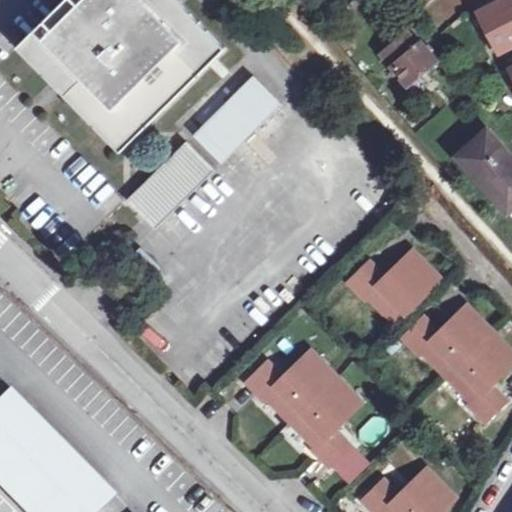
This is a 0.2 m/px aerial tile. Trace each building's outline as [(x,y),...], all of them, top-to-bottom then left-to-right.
[(227,49),(178,0),(68,0),(20,47),(123,151),(227,49)] [(511,46),(511,0),(506,0),(478,14),(486,29),(497,50),(498,53),(511,46)] [(497,50),(486,29),(480,32),(490,53),(497,50)] [(423,50),(409,34),(385,54),(410,83),(435,60),(429,53),(433,49),(429,45),(423,50)] [(252,75),(190,138),(219,167),(281,104),(252,75)] [(511,207),(511,159),(488,134),(462,157),(510,209),(511,207)] [(217,173),(190,145),(131,203),(159,231),(217,173)] [(398,322),(441,280),(415,253),(384,282),(369,267),(351,284),(366,299),(369,298),(380,309),(383,307),(398,322)] [(142,288),(116,262),(98,280),(124,306),(142,288)] [(493,334),(468,307),(438,337),(421,320),(403,337),(421,355),(423,352),(434,363),(437,361),(451,376),(493,334)] [(511,364),(511,352),(493,334),(451,376),(464,390),(462,392),(472,403),(470,405),(486,423),(504,405),(488,388),(511,364)] [(294,421),(337,378),(313,352),(282,382),(266,365),(247,383),(263,400),(267,397),(277,408),(279,405),(294,421)] [(337,378),(294,421),(309,436),(307,438),(317,448),(314,451),(330,468),(349,449),(333,432),(362,403),(337,378)] [(11,389),(1,399),(22,400),(11,389)] [(22,400),(1,399),(0,399),(0,484),(27,511),(99,511),(106,506),(106,485),(22,400)] [(441,511),(455,498),(429,470),(399,499),(384,484),(366,502),(375,511),(441,511)] [(116,495),(106,485),(106,506),(116,495)]
